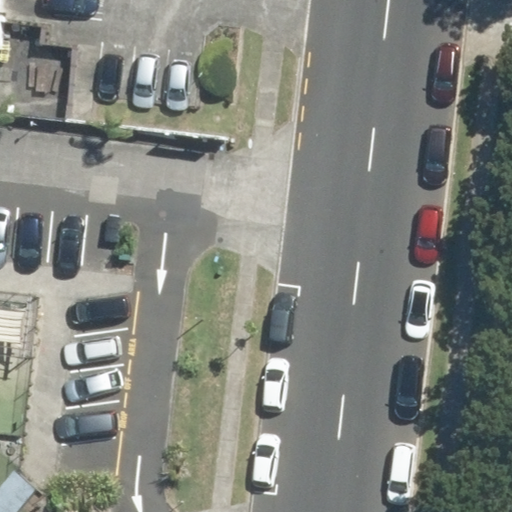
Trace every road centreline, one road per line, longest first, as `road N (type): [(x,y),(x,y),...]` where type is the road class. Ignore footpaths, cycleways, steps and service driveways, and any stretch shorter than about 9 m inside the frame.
road 1 (unclassified): [(327,511),(394,0)]
road 2 (unknown): [(0,156),(369,189)]
